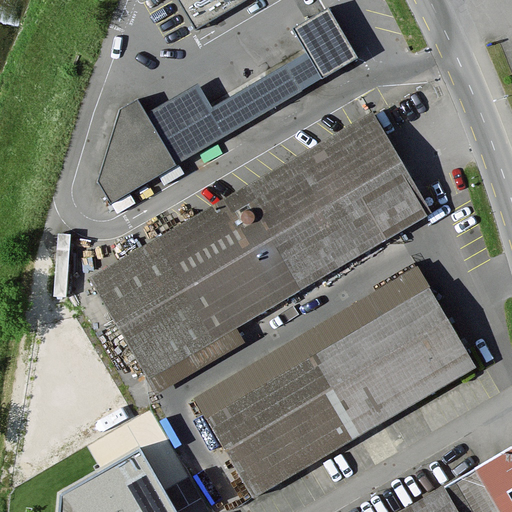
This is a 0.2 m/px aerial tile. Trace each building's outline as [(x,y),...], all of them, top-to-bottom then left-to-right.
[(197,84),(146,113),(175,164),(354,59),(324,9),(288,31),(301,53),(210,106),(197,84)] [(118,109),(90,181),(107,207),(175,164),(146,113),(134,98),(118,109)] [(369,110),(83,277),(152,396),(245,341),(236,327),(430,214),(369,110)] [(410,264),(189,397),(251,499),(472,366),(410,264)] [(178,511),(146,440),(25,495),(32,511),(178,511)] [(511,511),(511,450),(406,511),(511,511)]
